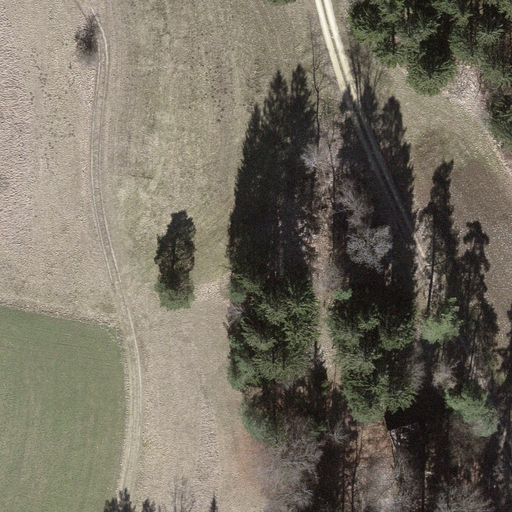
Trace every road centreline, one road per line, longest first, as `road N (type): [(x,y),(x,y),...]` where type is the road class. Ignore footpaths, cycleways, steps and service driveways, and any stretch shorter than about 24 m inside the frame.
road 1 (track): [(122,511),(138,412),(136,361),(97,178),(105,52),(83,0)]
road 2 (track): [(511,459),(370,147),(330,0)]
